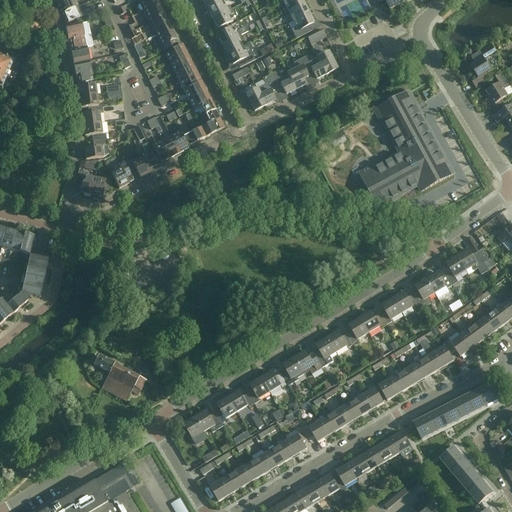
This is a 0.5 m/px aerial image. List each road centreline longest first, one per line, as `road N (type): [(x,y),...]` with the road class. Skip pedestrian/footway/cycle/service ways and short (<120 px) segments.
road 1 (residential): [(150,421),(399,270),(511,189)]
road 2 (residential): [(496,364),(233,511)]
road 3 (residential): [(61,221),(236,133)]
road 4 (residential): [(0,510),(150,421)]
road 5 (residential): [(511,184),(420,36)]
road 6 (residential): [(162,0),(236,133)]
road 7 (residential): [(251,124),(191,0)]
